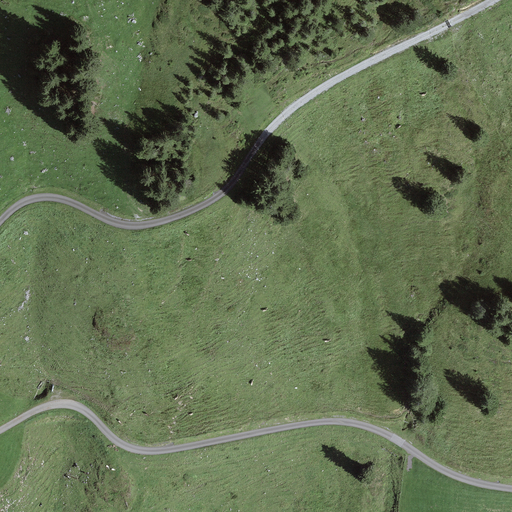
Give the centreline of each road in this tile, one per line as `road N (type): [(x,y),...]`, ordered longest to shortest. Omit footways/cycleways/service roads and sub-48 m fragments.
road 1 (track): [(0,223),(20,204),(49,196),(123,224),(195,208),(223,192),(274,124),(321,88),(495,0)]
road 2 (track): [(511,492),(444,472),(376,429),(347,421),(150,451),(118,442),(83,409),(58,403),(0,430)]
